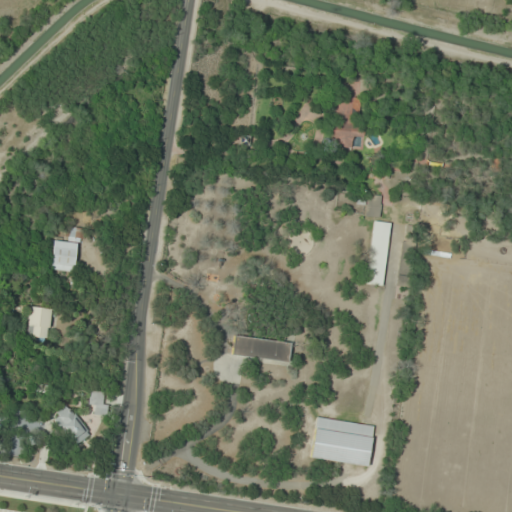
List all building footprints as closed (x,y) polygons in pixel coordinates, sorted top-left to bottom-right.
[(333,146),(358,147),(360,97),(336,96),(333,146)] [(379,217),(381,196),(368,195),(367,216),(379,217)] [(366,283),(381,285),(388,223),(373,222),(366,283)] [(74,270),(74,241),(51,241),(51,270),(74,270)] [(48,338),(48,308),(26,308),(26,338),(48,338)] [(288,362),(290,342),(233,336),(231,356),(288,362)] [(107,413),(104,391),(88,393),(90,406),(92,406),(94,415),(107,413)] [(51,417),(75,445),(89,433),(66,405),(51,417)]
